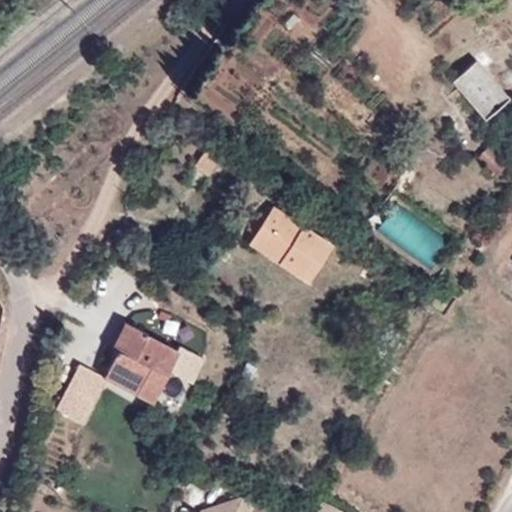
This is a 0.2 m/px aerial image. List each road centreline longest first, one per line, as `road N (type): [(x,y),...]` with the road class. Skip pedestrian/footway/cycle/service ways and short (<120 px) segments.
road 1 (track): [(22,296),(228,0)]
road 2 (residential): [(0,413),(22,296),(0,266)]
